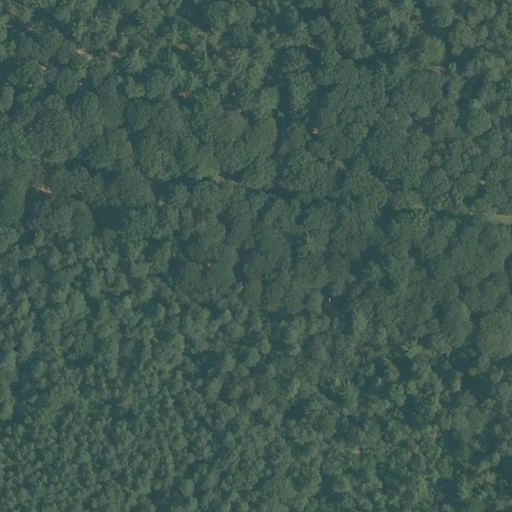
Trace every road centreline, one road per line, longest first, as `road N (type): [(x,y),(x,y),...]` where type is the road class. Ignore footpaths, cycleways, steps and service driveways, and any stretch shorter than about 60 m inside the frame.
road 1 (primary): [(0,160),(511,227)]
road 2 (track): [(253,511),(203,467),(107,511)]
